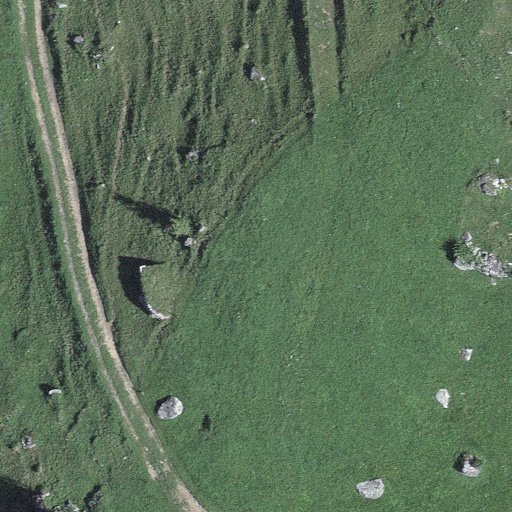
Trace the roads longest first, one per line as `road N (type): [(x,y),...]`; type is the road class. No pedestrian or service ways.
road 1 (track): [(191,511),(148,448),(98,336),(46,110),(31,0)]
road 2 (track): [(321,0),(331,162),(292,397),(307,459),(308,511)]
